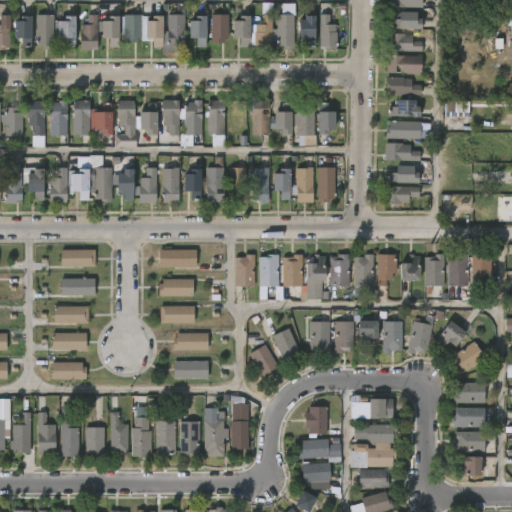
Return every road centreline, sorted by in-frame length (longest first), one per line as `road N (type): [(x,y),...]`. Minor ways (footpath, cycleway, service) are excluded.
road 1 (residential): [(511,495),(443,491),(434,472),(433,399),(407,378),(320,380),(300,388),(283,407),(254,484),(0,489)]
road 2 (tertiary): [(0,224),(511,232)]
road 3 (residential): [(0,74),(361,76)]
road 4 (residential): [(360,227),(363,0)]
road 5 (residential): [(124,224),(124,354)]
